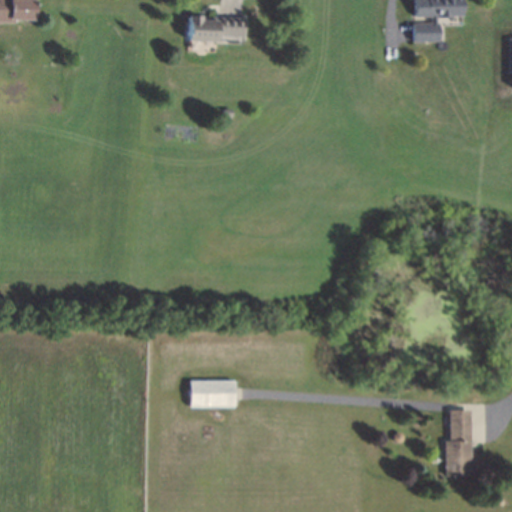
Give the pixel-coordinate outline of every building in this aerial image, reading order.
[(0,0),(0,23),(12,24),(12,20),(31,21),(31,0),(0,0)] [(461,0),(462,17),(436,19),(437,41),(409,44),(409,25),(430,24),(430,18),(413,17),(412,0),(461,0)] [(244,17),(242,40),(185,41),(185,17),(200,17),(201,19),(213,20),(213,16),(244,17)] [(187,382),(188,407),(233,407),(233,382),(187,382)] [(447,411),(470,411),(470,460),(476,460),(477,473),(444,476),(443,441),(448,441),(447,411)]
